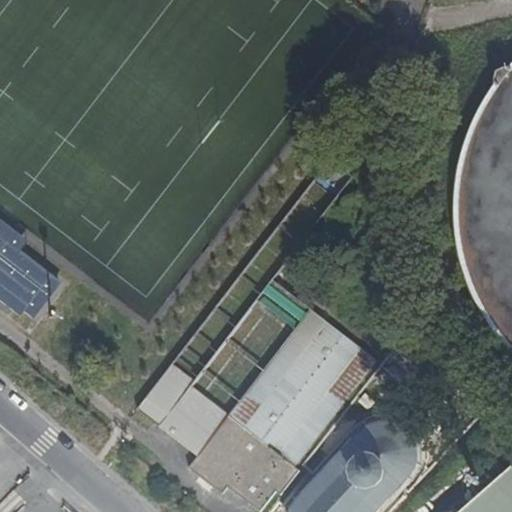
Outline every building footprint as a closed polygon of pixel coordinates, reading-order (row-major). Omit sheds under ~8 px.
[(511,70),(508,74),(496,90),(485,106),(477,124),(469,142),(464,161),(460,180),(458,200),(458,219),(460,239),(463,258),(469,277),(476,295),(485,312),(495,329),(507,345),(511,350),(511,70)] [(378,361),(313,311),(232,417),(209,446),(150,399),(140,410),(200,457),(191,470),(225,497),(232,489),(261,511),(264,511),(279,493),(284,497),(302,472),(296,468),(378,361)] [(175,366),(150,399),(209,446),(232,417),(194,387),(197,383),(175,366)] [(376,511),(411,474),(416,466),(419,455),(416,444),(411,435),(402,427),(392,423),(380,422),(370,425),(363,431),(296,503),(293,509),(292,511),(376,511)] [(511,511),(511,468),(462,511),(511,511)]
